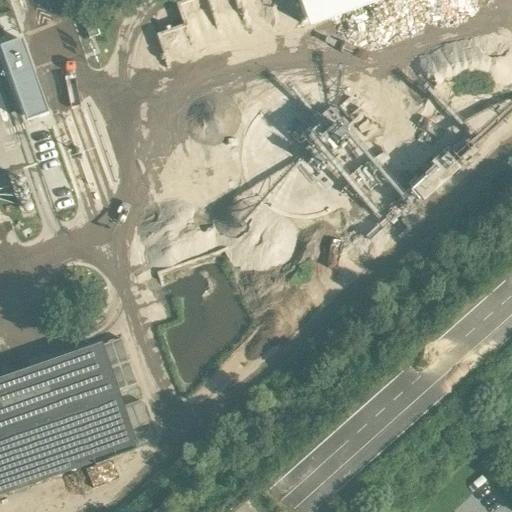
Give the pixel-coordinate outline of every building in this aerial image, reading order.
[(297,0),(309,30),(391,0),(297,0)] [(19,41),(0,47),(0,52),(26,122),(46,115),(19,41)] [(28,150),(51,142),(43,119),(20,127),(28,150)] [(136,386),(120,341),(101,347),(117,393),(136,386)] [(100,346),(0,381),(0,494),(136,447),(132,436),(132,435),(124,413),(117,393),(101,347),(100,346)] [(143,406),(124,413),(132,435),(151,429),(143,406)]
